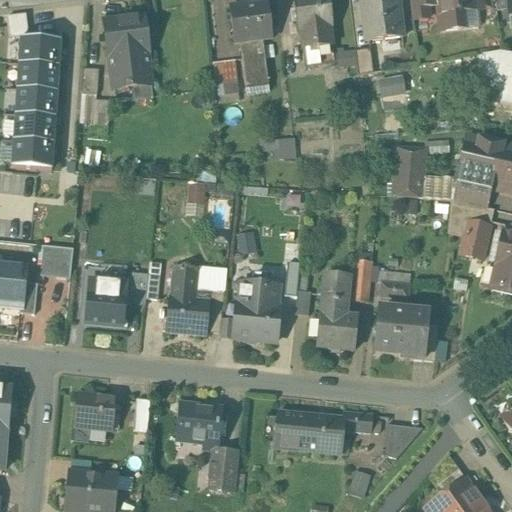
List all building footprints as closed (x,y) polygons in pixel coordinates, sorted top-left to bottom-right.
[(328,0),(293,0),(297,33),(300,33),(330,29),(332,29),(328,0)] [(396,0),(383,0),(361,3),(366,44),(402,39),(396,0)] [(436,0),(409,0),(412,21),(429,19),(428,9),(437,8),(436,0)] [(474,0),(436,0),(437,8),(440,34),(462,31),(460,14),(476,12),(474,0)] [(494,0),(496,13),(508,11),(506,0),(494,0)] [(267,5),(249,7),(249,5),(248,5),(229,8),(234,45),(239,44),(262,41),(271,40),(267,5)] [(143,18),(104,23),(112,92),(151,87),(143,18)] [(65,22),(22,20),(21,49),(63,52),(65,22)] [(330,29),(300,33),(302,51),(332,47),(330,29)] [(262,41),(239,44),(245,91),(247,90),(247,86),(267,84),(262,41)] [(332,47),(302,51),(304,68),(334,64),(332,47)] [(61,77),(63,52),(21,49),(19,75),(61,77)] [(370,50),(355,52),(358,77),(373,74),(370,50)] [(511,55),(501,53),(482,56),(484,69),(483,76),(482,76),(481,78),(493,80),(490,91),(500,93),(498,103),(497,103),(497,105),(511,108),(511,55)] [(235,61),(212,64),(215,86),(237,84),(235,61)] [(98,72),(82,71),(81,95),(95,97),(97,97),(98,72)] [(61,77),(19,75),(18,108),(59,110),(61,77)] [(401,79),(380,83),(382,97),(404,93),(401,79)] [(81,95),(77,95),(76,113),(92,114),(93,114),(94,114),(95,114),(95,102),(95,97),(81,95)] [(109,103),(95,102),(95,114),(94,114),(93,127),(107,128),(109,103)] [(57,141),(59,110),(18,108),(15,138),(57,141)] [(92,114),(76,113),(76,126),(93,127),(94,114),(93,114),(92,114)] [(54,173),(57,141),(15,138),(12,170),(54,173)] [(511,149),(467,139),(457,185),(482,190),(480,196),(489,198),(490,192),(511,196),(511,149)] [(284,142),(273,143),(274,152),(285,151),(284,142)] [(422,155),(400,152),(399,161),(394,160),(394,168),(398,168),(396,187),(419,189),(422,155)] [(204,203),(206,183),(189,182),(187,202),(204,203)] [(482,190),(457,185),(453,203),(486,210),(489,198),(480,196),(482,190)] [(453,203),(450,202),(448,220),(489,229),(493,212),(486,210),(453,203)] [(489,229),(448,220),(446,234),(463,238),(459,256),(482,261),(489,229)] [(511,236),(502,235),(495,266),(497,267),(511,270),(511,236)] [(72,251),(54,249),(51,279),(69,281),(72,251)] [(371,264),(356,262),(351,303),(367,304),(371,264)] [(25,270),(0,267),(0,305),(19,308),(19,311),(21,312),(24,286),(25,270)] [(511,270),(497,267),(492,288),(511,292),(511,270)] [(198,271),(172,269),(169,299),(168,299),(165,335),(206,339),(206,335),(209,303),(208,303),(195,302),(198,271)] [(313,292),(315,274),(298,273),(297,291),(313,292)] [(148,276),(126,274),(125,285),(123,299),(124,299),(124,307),(144,309),(145,301),(148,277),(148,276)] [(298,275),(283,274),(281,298),(296,299),(296,293),(298,275)] [(410,277),(377,274),(376,285),(381,285),(380,299),(407,302),(410,277)] [(160,278),(148,277),(145,301),(157,302),(160,278)] [(125,285),(98,282),(97,296),(123,299),(125,285)] [(37,287),(24,286),(21,312),(19,311),(19,315),(33,317),(37,287)] [(277,290),(249,287),(248,295),(241,294),(239,307),(275,311),(277,290)] [(347,291),(323,288),(320,317),(316,349),(352,353),(356,321),(345,320),(347,291)] [(224,294),(209,293),(208,303),(209,303),(206,335),(219,336),(224,294)] [(310,295),(296,293),(296,299),(294,317),(308,319),(310,295)] [(97,296),(88,295),(85,327),(121,330),(124,307),(124,299),(123,299),(97,296)] [(275,311),(239,307),(236,307),(233,341),(275,345),(278,311),(275,311)] [(395,313),(379,311),(378,321),(377,321),(374,355),(409,358),(422,360),(424,340),(412,339),(413,324),(394,323),(395,313)] [(434,341),(424,340),(422,360),(409,358),(409,362),(433,364),(436,340),(434,341)] [(9,392),(0,391),(0,476),(1,476),(9,392)] [(114,401),(77,398),(74,430),(111,434),(114,401)] [(150,403),(136,402),(132,434),(147,435),(150,403)] [(511,405),(508,405),(507,415),(500,420),(511,436),(511,405)] [(220,413),(179,408),(176,442),(203,445),(202,451),(216,453),(220,413)] [(342,422),(277,416),(273,451),(340,457),(342,434),(369,436),(370,435),(371,424),(371,418),(343,416),(342,422)] [(379,424),(371,424),(370,435),(378,436),(379,424)] [(422,431),(387,427),(384,458),(396,461),(421,432),(422,432),(422,431)] [(238,454),(221,452),(218,483),(208,482),(208,483),(233,486),(232,495),(234,496),(238,454)] [(353,472),(349,494),(363,497),(368,475),(353,472)] [(458,472),(437,488),(444,498),(465,482),(458,472)] [(112,511),(115,480),(69,475),(67,501),(79,502),(77,511),(112,511)] [(444,498),(425,511),(466,511),(480,503),(465,482),(444,498)] [(486,511),(480,503),(466,511),(486,511)]
